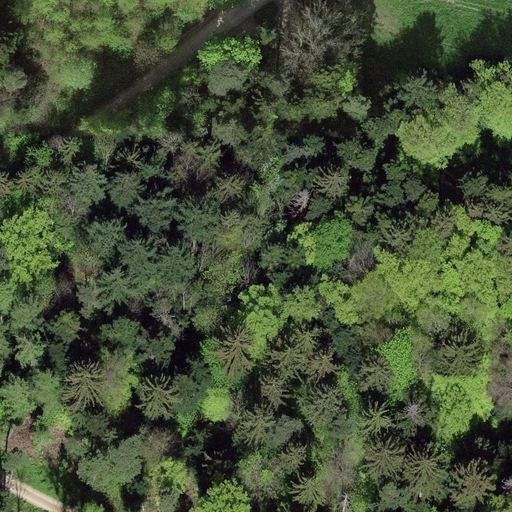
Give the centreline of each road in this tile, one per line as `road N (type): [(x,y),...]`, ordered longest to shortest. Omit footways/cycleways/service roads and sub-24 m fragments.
road 1 (track): [(286,0),(288,41),(307,79),(436,169),(511,241)]
road 2 (track): [(255,0),(0,195)]
